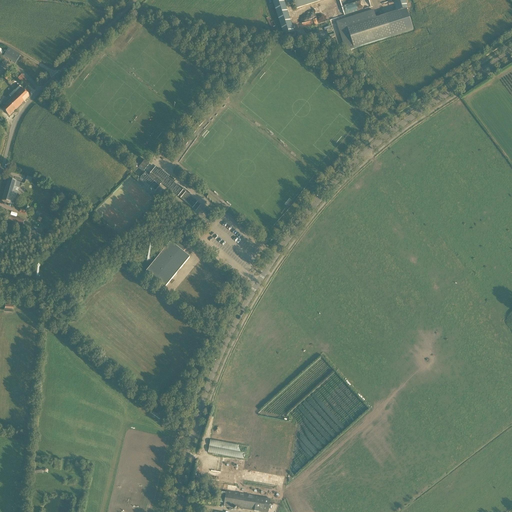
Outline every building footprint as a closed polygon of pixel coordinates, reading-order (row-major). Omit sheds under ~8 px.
[(275,0),(285,37),(296,34),(286,0),(275,0)] [(292,0),(296,9),(324,0),(292,0)] [(336,22),(346,51),(413,30),(407,9),(376,18),(374,10),(336,22)] [(8,48),(3,57),(15,64),(20,55),(8,48)] [(24,84),(28,80),(22,74),(18,78),(24,84)] [(6,106),(2,109),(9,116),(29,96),(21,88),(19,86),(2,102),(6,106)] [(155,168),(148,176),(154,182),(159,186),(161,183),(195,211),(200,205),(189,196),(190,194),(184,189),(182,191),(167,178),(169,177),(159,169),(158,170),(155,168)] [(154,182),(148,176),(145,173),(140,178),(149,187),(155,192),(159,186),(154,182)] [(19,188),(20,183),(8,179),(2,201),(14,205),(18,191),(14,190),(15,187),(19,188)] [(24,221),(15,218),(10,216),(8,223),(22,227),(24,221)] [(170,242),(145,273),(164,289),(189,258),(183,252),(185,249),(179,244),(177,247),(170,242)] [(202,263),(191,276),(195,278),(205,265),(202,263)] [(148,407),(141,402),(139,405),(145,411),(148,407)] [(280,501),(293,421),(215,409),(204,479),(275,490),(274,500),(280,501)] [(150,413),(160,420),(161,417),(152,410),(150,413)] [(226,492),(223,506),(257,511),(267,511),(270,499),(265,499),(226,492)]
